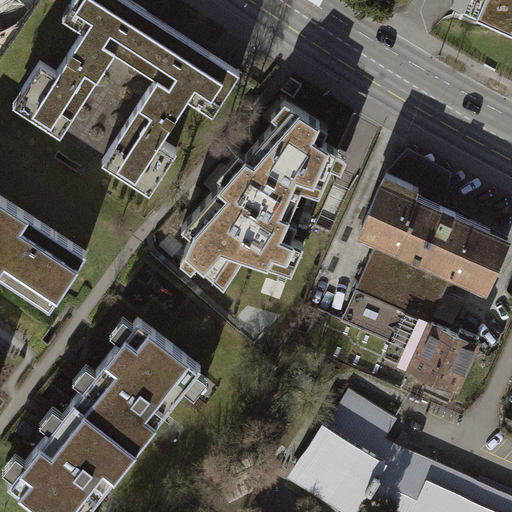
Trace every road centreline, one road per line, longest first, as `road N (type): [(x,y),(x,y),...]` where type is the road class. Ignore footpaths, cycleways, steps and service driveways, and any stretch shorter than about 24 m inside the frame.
road 1 (primary): [(511,140),(382,66)]
road 2 (primary): [(382,66),(280,0)]
